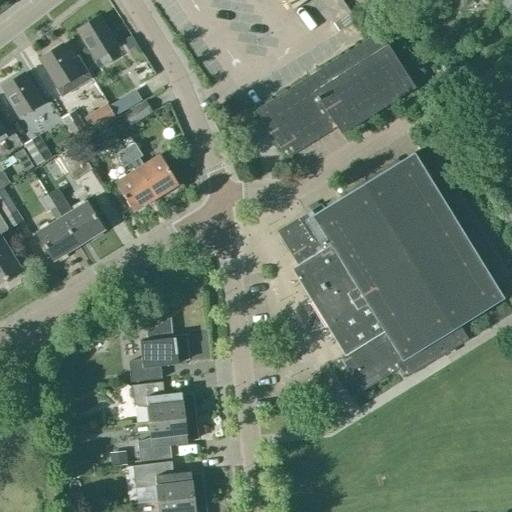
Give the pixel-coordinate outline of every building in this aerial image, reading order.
[(284,0),(292,10),(306,0),(284,0)] [(511,0),(506,0),(501,7),(510,14),(511,11),(511,0)] [(100,16),(77,30),(95,58),(100,66),(111,59),(106,51),(118,44),(100,16)] [(388,44),(387,45),(379,33),(256,109),(287,157),(337,126),(342,133),(415,88),(388,44)] [(61,44),(38,59),(62,97),(92,78),(77,55),(71,59),(61,44)] [(24,73),(0,87),(18,116),(41,102),(24,73)] [(138,88),(121,98),(127,108),(144,98),(138,88)] [(146,100),(122,115),(128,125),(152,111),(146,100)] [(95,110),(84,117),(94,132),(105,125),(95,110)] [(70,132),(75,140),(87,133),(82,125),(74,111),(61,118),(70,132)] [(114,132),(105,137),(116,154),(124,166),(127,165),(131,171),(115,182),(133,211),(154,198),(124,149),(114,132)] [(23,144),(36,165),(51,156),(38,135),(23,144)] [(124,149),(154,198),(177,184),(159,154),(143,164),(138,157),(142,155),(134,143),(124,149)] [(75,144),(57,156),(72,180),(91,168),(75,144)] [(438,157),(422,167),(413,152),(308,217),(306,212),(276,231),(297,264),(291,268),(343,353),(333,360),(355,395),(399,366),(405,376),(467,338),(459,324),(503,297),(494,282),(509,272),(438,157)] [(54,206),(66,198),(58,187),(47,194),(54,206)] [(0,189),(0,210),(10,228),(22,221),(16,210),(2,188),(0,189)] [(35,232),(53,260),(77,245),(60,216),(61,216),(54,206),(47,194),(39,199),(46,211),(49,209),(55,220),(35,232)] [(66,198),(54,206),(61,216),(60,216),(77,245),(103,229),(85,201),(72,209),(66,198)] [(18,275),(17,271),(20,269),(0,237),(0,233),(8,229),(0,215),(0,281),(5,278),(7,282),(18,275)] [(149,332),(150,340),(139,341),(141,357),(128,361),(131,381),(162,378),(160,365),(178,363),(177,358),(187,357),(184,336),(170,337),(168,320),(149,332)] [(191,396),(182,397),(181,392),(164,394),(162,381),(131,385),(133,405),(147,406),(149,421),(193,416),(191,396)] [(187,443),(186,438),(196,437),(193,416),(149,421),(150,437),(137,441),(140,461),(171,457),(170,445),(187,443)] [(110,452),(111,466),(126,464),(125,451),(110,452)] [(132,465),(134,484),(156,485),(158,501),(202,496),(200,475),(191,476),(190,471),(173,473),(171,461),(132,465)] [(204,511),(202,496),(158,501),(159,511),(204,511)]
